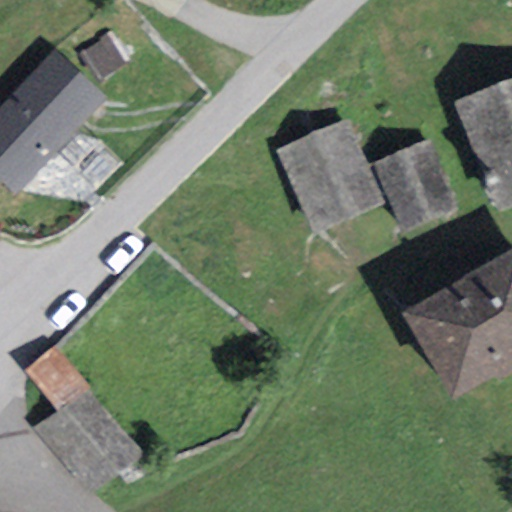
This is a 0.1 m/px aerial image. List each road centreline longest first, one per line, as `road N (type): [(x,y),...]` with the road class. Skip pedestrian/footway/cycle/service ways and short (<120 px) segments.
road 1 (residential): [(341,0),(0,324)]
road 2 (residential): [(0,403),(26,474),(83,511)]
